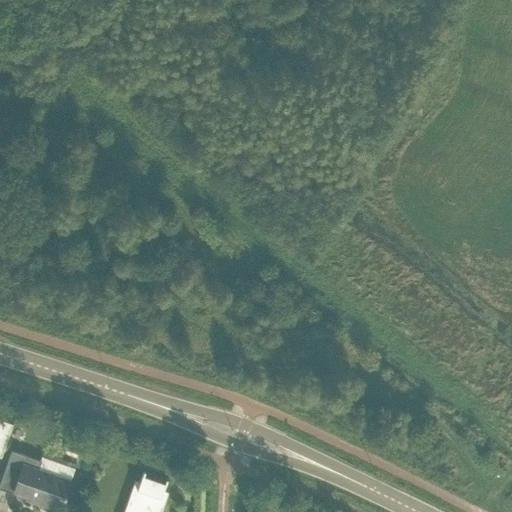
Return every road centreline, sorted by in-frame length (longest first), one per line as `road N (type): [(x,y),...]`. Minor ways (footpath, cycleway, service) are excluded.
road 1 (track): [(295,263),(16,40)]
road 2 (unclassified): [(0,350),(174,410)]
road 3 (unclassified): [(302,459),(278,437),(243,423),(174,410)]
road 4 (unclassified): [(174,410),(202,432),(302,459)]
road 5 (unclassified): [(415,511),(302,459)]
